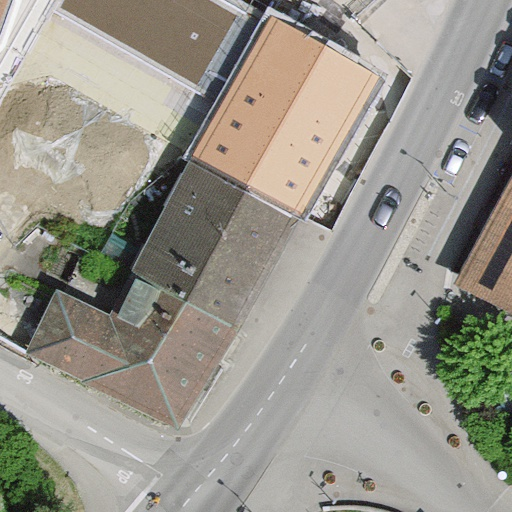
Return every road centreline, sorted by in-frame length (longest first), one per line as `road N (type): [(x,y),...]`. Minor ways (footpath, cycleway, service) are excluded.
road 1 (tertiary): [(294,368),(358,266),(496,0)]
road 2 (residential): [(207,496),(0,382)]
road 3 (residential): [(474,511),(333,387),(294,368)]
road 4 (tertiary): [(207,496),(294,368)]
